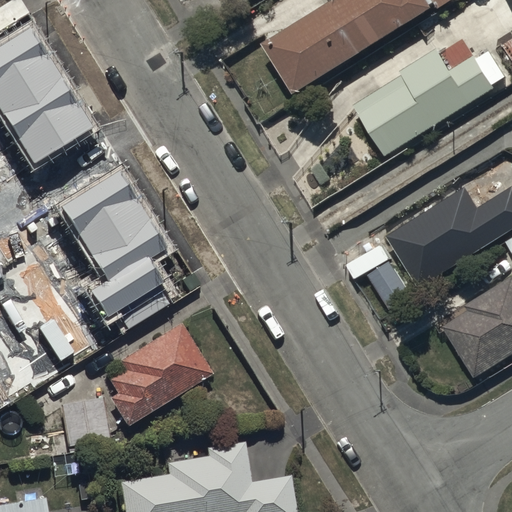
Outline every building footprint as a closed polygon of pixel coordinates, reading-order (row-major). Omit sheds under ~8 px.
[(233,0),(240,9),(254,0),(233,0)] [(347,0),(266,50),(296,101),(435,14),(426,0),(347,0)] [(31,28),(0,47),(0,107),(35,163),(94,127),(31,28)] [(511,39),(502,46),(511,61),(511,39)] [(405,82),(356,113),(388,162),(510,84),(490,52),(454,75),(439,52),(401,77),(405,82)] [(108,317),(164,282),(149,259),(167,247),(121,171),(64,207),(109,281),(93,291),(108,317)] [(467,190),(386,240),(420,294),(511,236),(511,192),(481,212),(467,190)] [(390,263),(368,277),(392,313),(414,299),(390,263)] [(444,329),(442,330),(475,384),(511,360),(511,281),(472,306),(470,302),(439,320),(444,329)] [(0,347),(36,327),(15,292),(0,300),(0,347)] [(214,378),(180,328),(120,368),(125,376),(108,387),(117,400),(110,404),(131,435),(214,378)] [(112,449),(102,400),(61,409),(72,457),(112,449)] [(298,511),(293,479),(252,485),(246,445),(206,452),(207,460),(168,467),(170,478),(121,487),(124,511),(298,511)] [(46,511),(43,495),(0,501),(0,511),(46,511)]
